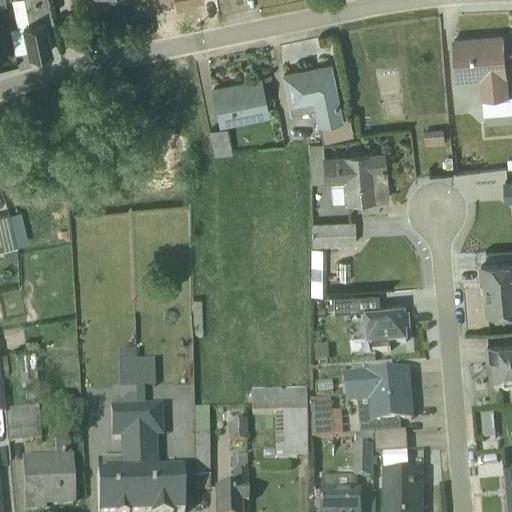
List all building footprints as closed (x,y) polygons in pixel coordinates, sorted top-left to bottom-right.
[(28,54),(49,50),(44,23),(54,21),(48,0),(10,0),(16,24),(21,23),(28,54)] [(501,36),(454,40),(457,83),(480,81),(481,99),(482,99),(484,115),(511,112),(511,95),(506,96),(501,36)] [(327,65),(282,74),(291,113),(311,109),(315,125),(318,124),(321,141),(352,135),(348,117),(339,119),(327,65)] [(259,78),(212,88),(219,126),(266,117),(259,78)] [(224,128),(208,132),(213,155),(229,152),(224,128)] [(442,129),(424,131),(426,147),(444,145),(442,129)] [(386,200),(382,154),(322,160),(320,144),(307,145),(311,183),(329,182),(331,205),(386,200)] [(0,250),(28,243),(20,212),(0,217),(0,250)] [(355,245),(354,222),(309,224),(310,247),(355,245)] [(325,251),(310,250),(309,296),(324,296),(325,251)] [(484,284),(487,314),(511,312),(511,264),(480,267),(482,284),(484,284)] [(349,265),(339,265),(339,282),(350,282),(349,265)] [(378,308),(377,295),(333,299),(334,314),(360,312),(361,326),(363,325),(365,350),(370,350),(371,354),(389,353),(388,346),(404,344),(403,334),(407,334),(406,320),(402,320),(401,307),(378,308)] [(491,363),(494,394),(511,392),(511,344),(487,347),(488,364),(491,363)] [(32,351),(22,351),(23,383),(34,383),(32,351)] [(151,365),(133,366),(134,391),(152,390),(151,365)] [(134,391),(133,366),(116,367),(118,392),(134,391)] [(407,393),(406,376),(366,379),(366,376),(342,378),(345,410),(356,409),(359,439),(372,438),(399,436),(398,425),(407,424),(405,393),(407,393)] [(307,462),(305,394),(250,395),(251,418),(281,417),(282,451),(272,452),(272,463),(307,462)] [(329,403),(310,405),(311,443),(342,441),(340,416),(330,416),(329,403)] [(133,411),(137,511),(180,511),(179,476),(156,477),(154,442),(163,441),(161,410),(133,411)] [(137,511),(133,411),(107,413),(108,444),(118,444),(119,464),(96,465),(97,511),(137,511)] [(36,413),(5,415),(8,447),(38,445),(36,413)] [(498,439),(494,416),(481,417),(484,441),(498,439)] [(227,425),(228,453),(245,452),(244,425),(227,425)] [(399,436),(372,438),(374,458),(406,456),(404,435),(399,436)] [(192,441),(192,496),(208,495),(207,440),(192,441)] [(353,482),(314,482),(313,511),(359,511),(360,492),(357,492),(357,483),(371,483),(372,441),(353,440),(353,482)] [(21,463),(23,511),(41,511),(42,510),(71,508),(68,445),(53,446),(53,461),(21,463)] [(381,459),(382,474),(407,473),(406,458),(381,459)] [(212,511),(239,511),(239,509),(246,509),(244,461),(230,462),(231,494),(212,494),(212,511)] [(418,511),(419,477),(384,477),(383,511),(418,511)] [(511,511),(511,478),(503,480),(505,511),(511,511)]
